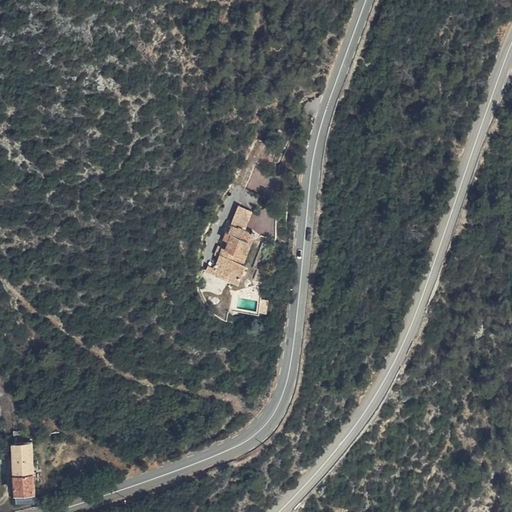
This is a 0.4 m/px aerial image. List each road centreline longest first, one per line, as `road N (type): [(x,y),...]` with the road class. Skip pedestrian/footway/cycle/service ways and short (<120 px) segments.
road 1 (secondary): [(58,511),(220,454),(272,414),(292,350),(312,163),(365,0)]
road 2 (secondary): [(511,40),(392,367),(350,433),(280,511)]
